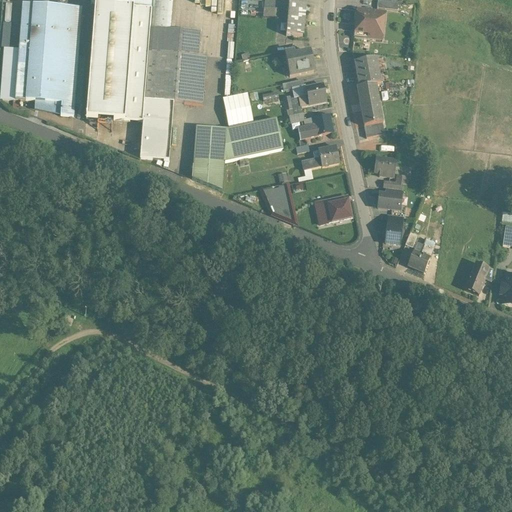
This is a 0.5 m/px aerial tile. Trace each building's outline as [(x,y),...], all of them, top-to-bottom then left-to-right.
[(91,0),(90,9),(95,9),(151,14),(151,0),(91,0)] [(173,0),(151,0),(151,14),(149,32),(171,34),(173,0)] [(235,0),(224,0),(223,11),(235,12),(235,0)] [(278,0),(264,0),(263,13),(277,14),(278,0)] [(383,5),(377,5),(376,13),(396,16),(397,7),(383,5)] [(304,9),(288,8),(285,39),(301,41),(304,9)] [(149,32),(151,14),(95,9),(85,122),(142,127),(143,104),(147,56),(149,32)] [(21,12),(14,108),(60,111),(59,124),(72,125),(77,64),(32,60),(32,54),(28,54),(31,12),(21,12)] [(78,16),(31,12),(28,54),(32,54),(32,60),(77,64),(80,19),(78,16)] [(277,14),(263,13),(262,22),(276,23),(277,14)] [(384,18),(356,15),(353,42),(381,45),(384,18)] [(199,36),(171,34),(149,32),(147,56),(151,56),(157,57),(197,60),(199,36)] [(309,56),(293,59),(292,55),(283,57),(288,81),(313,76),(309,56)] [(154,105),(156,70),(150,70),(151,56),(147,56),(143,104),(154,105)] [(364,57),(351,56),(353,67),(365,64),(364,57)] [(197,60),(157,57),(156,70),(154,105),(173,107),(201,109),(205,61),(197,60)] [(365,64),(353,67),(358,91),(375,88),(381,87),(376,62),(365,64)] [(301,84),(282,88),(283,95),(302,91),(301,84)] [(375,88),(358,91),(357,92),(364,130),(381,127),(382,127),(375,88)] [(322,89),(304,93),(306,100),(298,101),(300,111),(308,109),(308,110),(325,106),(322,89)] [(302,91),(283,95),(284,101),(289,100),(292,100),(293,102),(298,101),(306,100),(304,93),(302,91)] [(289,120),(293,119),(289,100),(284,101),(287,114),(283,115),(284,121),(289,120)] [(292,100),(289,100),(293,119),(302,117),(300,111),(298,101),(293,102),(292,100)] [(154,105),(143,104),(142,127),(139,163),(169,165),(173,107),(154,105)] [(293,119),(289,120),(290,127),(303,125),(302,117),(293,119)] [(324,118),(318,119),(319,122),(312,123),(314,130),(297,134),(300,144),(305,143),(332,137),(329,120),(324,121),(324,118)] [(276,123),(227,133),(195,131),(191,182),(222,195),(224,166),(282,154),(276,123)] [(381,127),(364,130),(366,142),(383,139),(381,127)] [(300,150),(295,151),(297,159),(309,156),(307,149),(300,150)] [(335,151),(318,155),(319,162),(315,163),(317,172),(321,171),(339,168),(335,151)] [(395,165),(376,162),(375,177),(383,178),(383,181),(393,182),(395,165)] [(314,163),(301,166),(303,175),(310,173),(317,172),(315,163),(314,163)] [(312,182),(310,173),(303,175),(304,180),(297,182),(298,185),(312,182)] [(286,178),(278,179),(280,187),(287,185),(286,178)] [(396,181),(395,187),(401,188),(401,189),(405,189),(406,182),(396,181)] [(304,185),(290,188),(291,196),(306,193),(304,185)] [(383,192),(385,193),(401,194),(401,189),(401,188),(395,187),(384,186),(383,192)] [(282,189),(260,194),(266,207),(277,205),(278,212),(287,210),(282,189)] [(401,201),(385,199),(379,198),(377,212),(399,214),(401,201)] [(347,200),(314,207),(319,229),(352,222),(347,200)] [(511,217),(502,216),(501,225),(511,226),(511,217)] [(401,227),(387,225),(385,247),(398,249),(401,227)] [(511,232),(505,231),(502,249),(511,250),(511,232)] [(416,239),(410,237),(405,248),(412,251),(416,239)] [(434,248),(424,244),(422,249),(424,250),(432,253),(434,248)] [(421,259),(413,256),(407,270),(423,277),(429,262),(433,253),(432,253),(424,250),(421,259)] [(488,272),(475,266),(470,278),(484,284),(488,272)] [(488,272),(484,284),(490,286),(492,273),(488,272)] [(470,278),(469,278),(463,293),(478,299),(484,284),(470,278)] [(503,299),(501,308),(511,309),(511,279),(506,279),(504,289),(501,288),(500,298),(503,299)]
